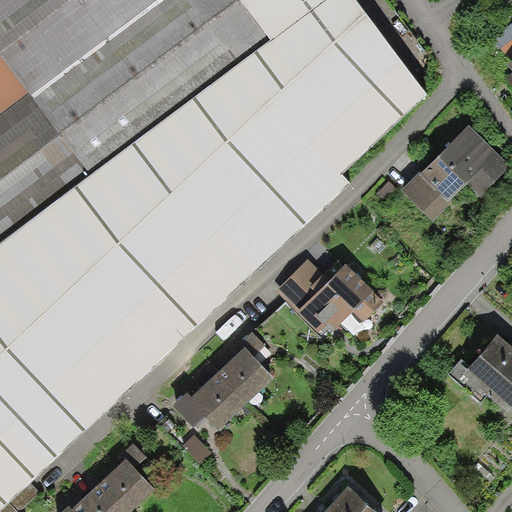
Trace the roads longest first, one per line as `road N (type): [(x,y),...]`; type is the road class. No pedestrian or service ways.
road 1 (residential): [(462,69),(432,110),(55,480)]
road 2 (residential): [(351,407),(511,222)]
road 3 (residential): [(449,511),(351,407)]
road 4 (residential): [(260,511),(351,407)]
